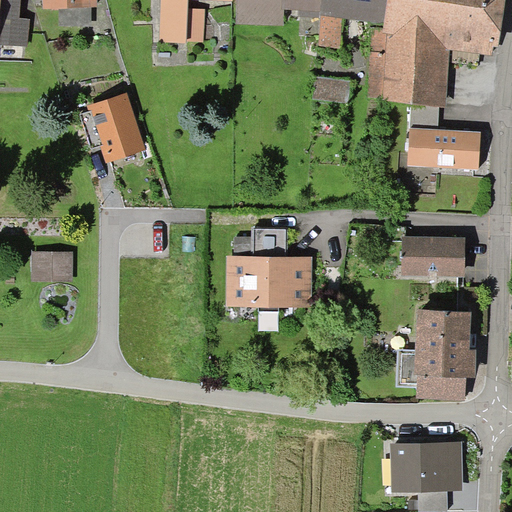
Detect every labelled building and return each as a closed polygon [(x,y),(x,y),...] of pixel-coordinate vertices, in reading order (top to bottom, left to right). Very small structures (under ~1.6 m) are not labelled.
[(0,0),(0,46),(22,49),(24,26),(13,25),(15,0),(0,0)] [(85,0),(42,0),(42,9),(61,8),(61,28),(81,28),(81,8),(86,8),(85,0)] [(164,0),(163,43),(182,44),(182,43),(199,43),(201,12),(183,12),(183,0),(164,0)] [(298,16),(318,17),(319,0),(235,0),(235,20),(270,22),(271,3),(281,3),(281,7),(298,8),(298,16)] [(319,0),(318,17),(316,46),(335,49),(337,15),(369,20),(368,29),(372,29),(367,99),(383,101),(391,0),(319,0)] [(494,46),(500,0),(391,0),(383,101),(410,104),(408,125),(435,129),(441,47),(490,54),(491,45),(494,46)] [(311,100),(346,105),(348,86),(313,82),(311,100)] [(480,130),(435,129),(434,181),(479,182),(480,130)] [(122,200),(132,198),(130,188),(120,190),(122,200)] [(247,247),(287,247),(287,232),(247,232),(247,247)] [(461,272),(462,245),(401,244),(401,253),(398,253),(398,263),(401,263),(401,272),(461,272)] [(314,256),(231,255),(230,304),(314,305),(314,256)] [(43,280),(67,280),(67,256),(43,256),(43,280)] [(415,397),(462,399),(466,314),(419,312),(415,397)] [(458,442),(393,443),(394,488),(420,487),(420,509),(447,509),(447,486),(459,486),(458,442)]
